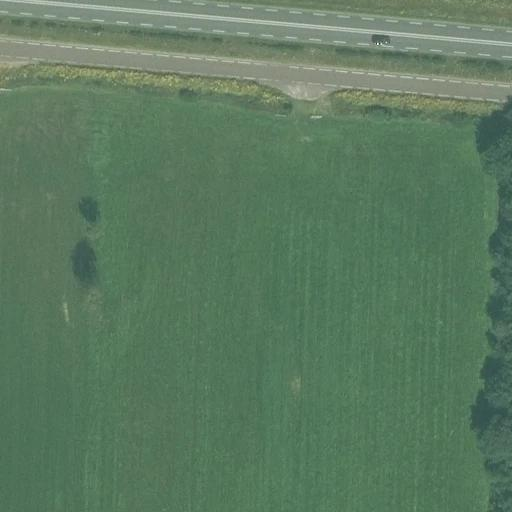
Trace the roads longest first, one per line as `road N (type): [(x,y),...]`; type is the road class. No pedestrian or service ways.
road 1 (unclassified): [(511,95),(0,51)]
road 2 (primary): [(511,44),(7,0)]
